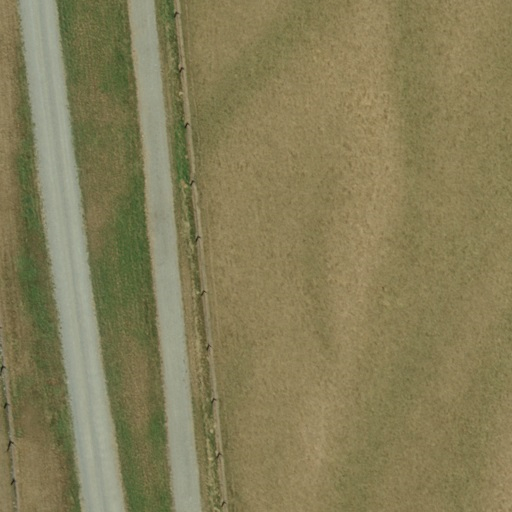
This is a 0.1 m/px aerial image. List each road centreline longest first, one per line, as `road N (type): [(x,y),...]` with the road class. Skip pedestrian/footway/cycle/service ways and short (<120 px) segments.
road 1 (track): [(8,0),(63,511)]
road 2 (track): [(103,0),(140,511)]
